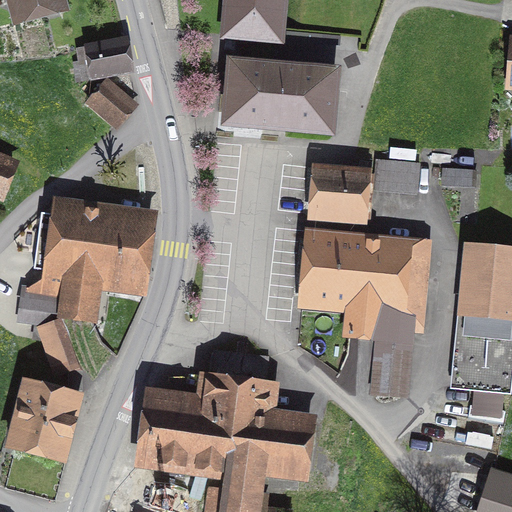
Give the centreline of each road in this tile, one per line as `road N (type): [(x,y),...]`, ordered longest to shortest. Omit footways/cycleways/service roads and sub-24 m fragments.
road 1 (tertiary): [(86,511),(172,265),(176,190),(161,112)]
road 2 (residential): [(0,235),(161,112)]
